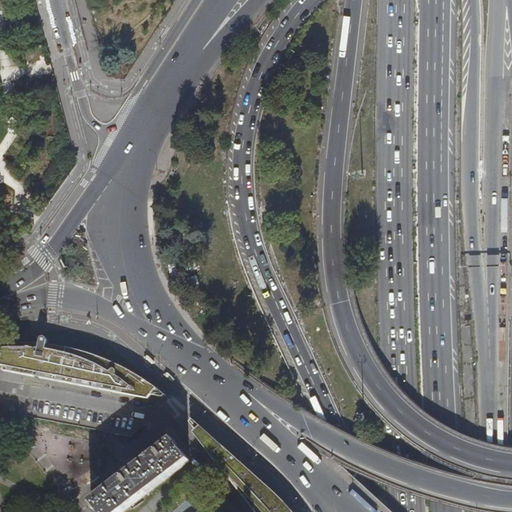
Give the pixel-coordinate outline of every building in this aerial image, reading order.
[(26,189),(31,193),(35,188),(30,184),(26,189)] [(1,223),(6,227),(10,222),(5,218),(1,223)] [(129,372),(94,356),(77,352),(61,348),(48,346),(48,340),(46,339),(45,339),(43,339),(41,340),(40,346),(26,345),(9,345),(4,372),(148,400),(151,396),(157,390),(147,383),(129,372)] [(165,396),(157,390),(151,396),(163,398),(165,396)] [(196,422),(193,420),(190,423),(196,430),(200,426),(196,422)] [(293,511),(292,511),(283,501),(279,498),(258,479),(217,441),(200,426),(196,430),(193,434),(253,511),(293,511)] [(91,502),(99,511),(124,511),(191,460),(165,429),(110,480),(114,485),(91,502)]
